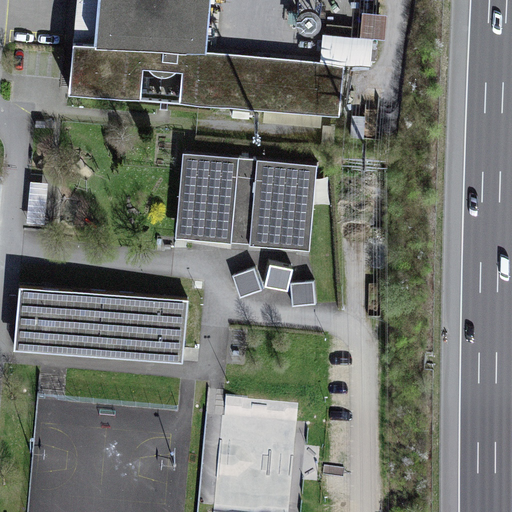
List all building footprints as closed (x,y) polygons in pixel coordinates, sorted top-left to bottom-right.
[(224,0),(86,0),(78,88),(344,112),(348,62),(220,50),(224,0)] [(324,29),(321,59),(375,64),(378,37),(388,38),(390,10),(362,8),(360,32),(324,29)] [(244,152),(181,147),(174,240),(237,245),(244,152)] [(318,160),(258,155),(251,239),(310,245),(318,160)] [(54,220),(55,177),(30,176),(28,219),(54,220)] [(272,260),(266,284),(288,289),(294,265),(272,260)] [(234,271),(241,295),(263,288),(256,264),(234,271)] [(291,281),(294,304),(318,301),(314,277),(291,281)] [(193,300),(32,282),(25,344),(187,361),(193,300)]
